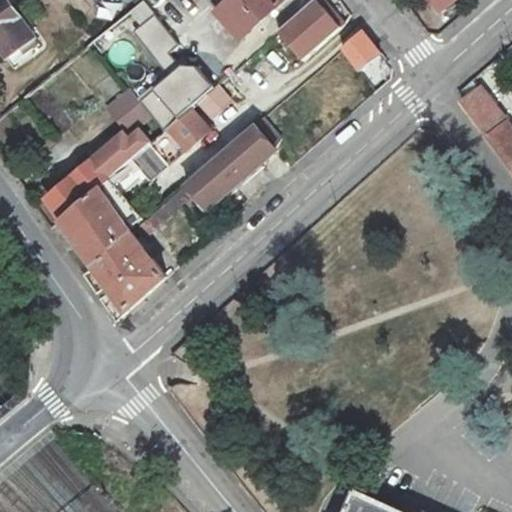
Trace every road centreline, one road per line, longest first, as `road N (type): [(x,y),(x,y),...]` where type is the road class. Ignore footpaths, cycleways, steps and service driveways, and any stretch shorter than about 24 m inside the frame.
road 1 (unclassified): [(111,364),(133,353),(433,81)]
road 2 (unknown): [(380,2),(166,192)]
road 3 (tertiary): [(111,364),(0,200)]
road 4 (tertiary): [(235,511),(111,364)]
road 5 (tertiary): [(0,449),(111,364)]
road 6 (residential): [(511,193),(433,81)]
